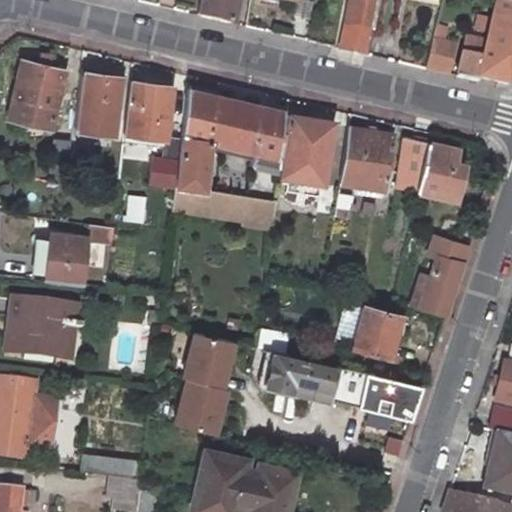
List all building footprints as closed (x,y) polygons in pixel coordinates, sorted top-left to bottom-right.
[(231,23),(236,0),(199,0),(197,15),(231,23)] [(347,0),(338,48),(365,55),(377,0),(347,0)] [(511,0),(496,0),(487,40),(476,37),(474,46),(465,45),(457,77),(476,82),(478,75),(506,84),(511,81),(511,0)] [(446,74),(454,44),(431,38),(422,69),(446,74)] [(21,55),(6,115),(49,126),(65,65),(46,61),(48,51),(38,48),(36,58),(21,55)] [(73,123),(114,127),(115,120),(120,76),(79,71),(73,123)] [(164,134),(171,84),(129,77),(123,129),(164,134)] [(209,135),(250,145),(249,152),(281,159),(288,108),(188,84),(181,136),(178,161),(175,160),(172,184),(175,184),(203,187),(209,135)] [(332,121),(292,114),(282,178),(322,184),(332,121)] [(384,185),(393,132),(345,124),(338,179),(384,185)] [(70,133),(53,131),(49,161),(66,163),(70,133)] [(181,136),(164,134),(161,158),(175,160),(178,161),(181,136)] [(458,148),(405,134),(393,186),(457,200),(465,165),(454,163),(458,148)] [(161,158),(152,156),(151,160),(123,155),(121,168),(120,168),(119,177),(172,184),(175,160),(161,158)] [(251,213),(254,194),(203,187),(175,184),(173,201),(251,213)] [(251,213),(249,222),(272,226),(275,197),(254,194),(251,213)] [(331,239),(334,213),(318,210),(314,237),(331,239)] [(90,222),(89,232),(88,239),(111,242),(113,225),(90,222)] [(89,232),(52,226),(49,256),(86,261),(88,239),(89,232)] [(466,248),(442,240),(419,309),(444,315),(466,248)] [(78,304),(15,296),(11,322),(23,324),(19,348),(60,354),(63,337),(73,338),(76,324),(84,325),(85,319),(77,317),(78,304)] [(346,303),(336,341),(353,346),(363,308),(346,303)] [(399,317),(363,308),(353,346),(388,357),(392,344),(399,346),(402,333),(395,331),(399,317)] [(23,324),(11,322),(7,347),(19,348),(23,324)] [(214,430),(233,336),(187,327),(168,421),(214,430)] [(269,348),(282,351),(282,335),(258,328),(256,345),(269,348)] [(71,356),(73,338),(63,337),(60,354),(71,356)] [(269,348),(261,382),(410,420),(421,386),(282,351),(269,348)] [(511,360),(510,368),(498,364),(488,399),(511,405),(511,360)] [(29,427),(30,422),(33,393),(35,379),(0,374),(0,453),(25,456),(27,442),(48,444),(50,425),(36,423),(36,428),(29,427)] [(33,393),(30,422),(29,427),(36,428),(36,423),(50,425),(50,424),(54,396),(33,393)] [(511,410),(488,404),(482,426),(495,429),(511,433),(511,410)] [(511,433),(495,429),(481,483),(511,490),(511,433)] [(250,455),(208,444),(194,500),(234,511),(237,498),(251,502),(248,511),(279,511),(292,469),(263,461),(262,468),(247,464),(250,455)] [(108,470),(141,474),(143,457),(82,449),(80,467),(108,470)] [(108,470),(106,490),(139,494),(140,485),(141,474),(108,470)] [(18,486),(0,484),(0,511),(22,511),(15,510),(18,486)] [(156,511),(160,491),(140,485),(139,494),(136,511),(156,511)] [(503,511),(506,502),(448,487),(440,511),(503,511)]
